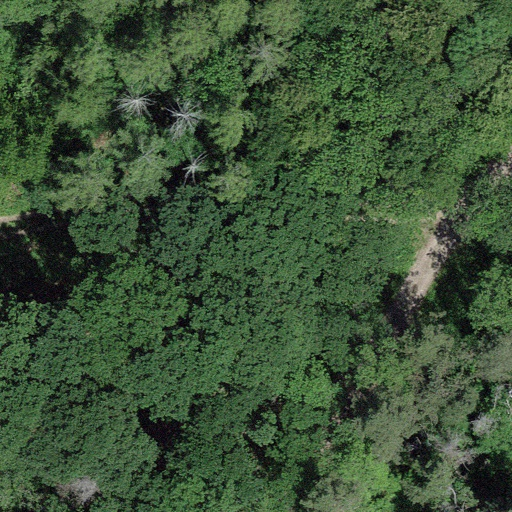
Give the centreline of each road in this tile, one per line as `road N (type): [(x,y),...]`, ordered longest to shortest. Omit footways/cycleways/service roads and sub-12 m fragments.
road 1 (track): [(384,425),(0,473)]
road 2 (track): [(511,237),(384,425),(292,511)]
